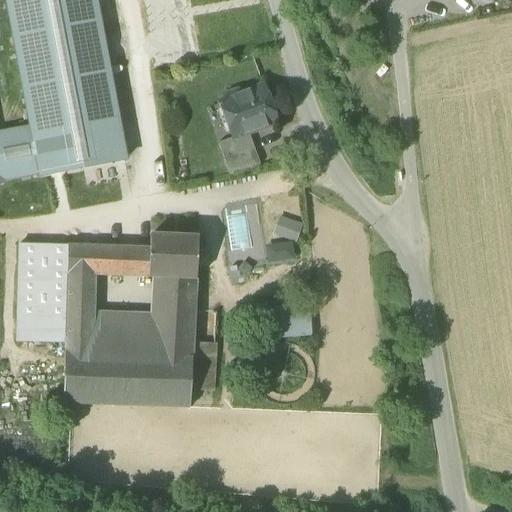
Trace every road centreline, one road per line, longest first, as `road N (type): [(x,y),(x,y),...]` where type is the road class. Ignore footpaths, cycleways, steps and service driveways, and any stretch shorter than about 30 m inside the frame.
road 1 (unclassified): [(424,277),(359,203),(310,114),(279,0)]
road 2 (unclassified): [(424,277),(385,0)]
road 3 (unclassified): [(458,511),(424,277)]
